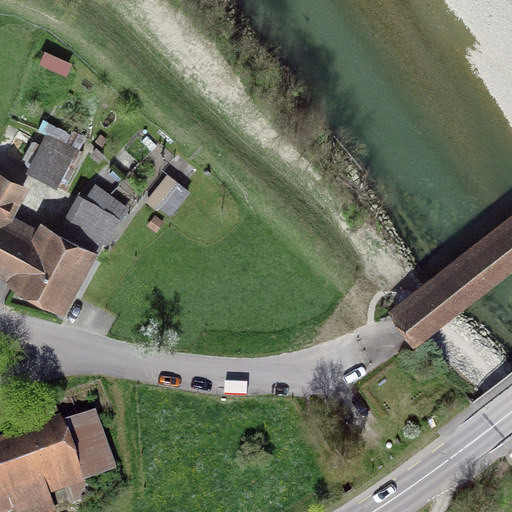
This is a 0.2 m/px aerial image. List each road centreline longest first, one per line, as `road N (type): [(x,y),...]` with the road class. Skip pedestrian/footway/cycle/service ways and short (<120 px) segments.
road 1 (residential): [(78,352),(266,384),(343,366),(406,326)]
road 2 (primary): [(373,511),(511,411)]
